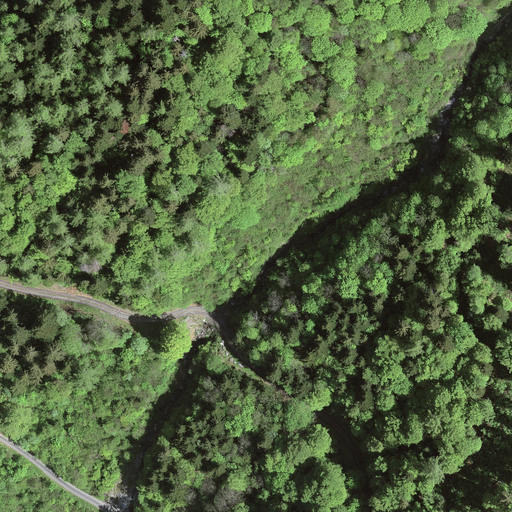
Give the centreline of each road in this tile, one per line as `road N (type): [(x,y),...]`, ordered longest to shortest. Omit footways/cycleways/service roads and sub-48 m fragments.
road 1 (unclassified): [(366,511),(344,433),(249,363),(212,312),(137,321),(83,299),(0,284)]
road 2 (unclassified): [(110,511),(0,437)]
